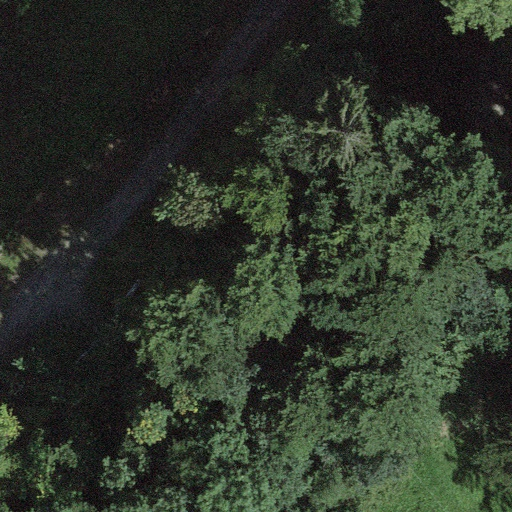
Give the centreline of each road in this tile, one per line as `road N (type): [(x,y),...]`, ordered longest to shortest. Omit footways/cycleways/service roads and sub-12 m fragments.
road 1 (track): [(287,0),(0,377)]
road 2 (track): [(500,0),(480,77),(476,174),(511,300)]
